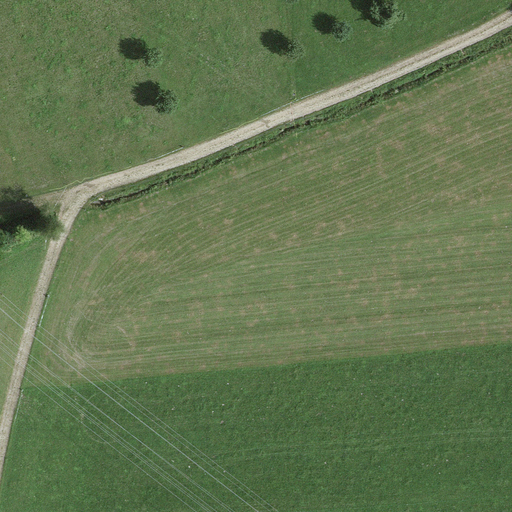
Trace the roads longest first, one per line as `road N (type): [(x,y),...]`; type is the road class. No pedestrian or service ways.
road 1 (track): [(60,230),(87,191),(230,140),(511,18)]
road 2 (track): [(0,455),(60,230)]
